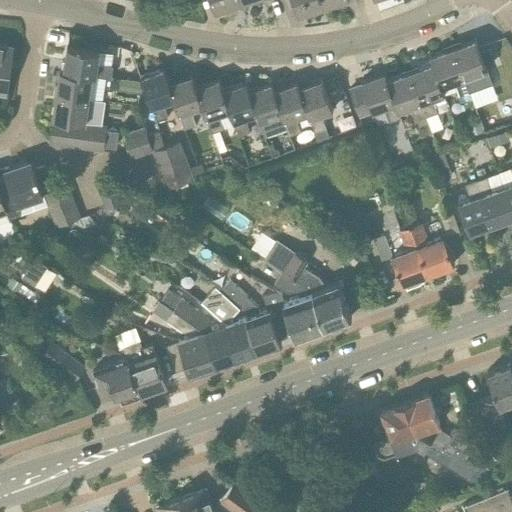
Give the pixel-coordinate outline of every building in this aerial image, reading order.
[(211,0),(215,11),(241,2),(240,0),(211,0)] [(293,0),(298,14),(324,6),(321,0),(293,0)] [(492,84),(476,39),(453,47),(469,92),(492,84)] [(0,92),(6,93),(12,46),(0,43),(0,92)] [(92,74),(111,77),(113,65),(97,63),(99,50),(67,46),(64,70),(92,74)] [(454,82),(459,96),(469,92),(453,47),(430,56),(432,63),(441,86),(454,82)] [(432,98),(444,94),(441,86),(432,63),(410,71),(425,115),(437,111),(432,98)] [(169,83),(164,68),(141,77),(152,107),(157,123),(170,118),(164,103),(174,100),(174,99),(169,83)] [(56,93),(89,98),(92,74),(64,70),(60,69),(56,93)] [(410,106),(415,119),(425,115),(410,71),(388,79),(398,110),(399,110),(410,106)] [(399,110),(398,110),(388,79),(385,72),(361,80),(363,84),(349,89),(359,116),(373,111),(385,107),(390,120),(401,116),(399,110)] [(196,87),(197,87),(192,75),(169,83),(174,99),(174,100),(175,99),(180,114),(184,127),(195,123),(191,110),(202,106),(202,105),(203,105),(196,87)] [(197,87),(196,87),(203,105),(202,105),(202,106),(203,106),(212,132),(223,128),(219,114),(229,110),(228,109),(229,109),(223,90),(219,79),(197,87)] [(322,113),(333,109),(322,79),(299,87),(308,112),(307,112),(308,113),(310,117),(314,133),(327,128),(322,113)] [(301,130),(297,117),(308,113),(307,112),(308,112),(299,87),(297,81),(275,90),(274,90),(282,113),(281,113),(287,128),(288,128),(290,134),(301,130)] [(250,130),(246,116),(256,113),(256,112),(257,112),(249,91),(249,90),(246,82),(223,90),(229,109),(228,109),(229,110),(230,110),(238,134),(250,130)] [(257,112),(256,112),(256,113),(257,113),(264,136),(287,128),(281,113),(282,113),(274,90),(275,90),(272,82),(249,90),(249,91),(257,112)] [(96,124),(96,123),(85,121),(89,98),(56,93),(53,118),(64,120),(74,121),(86,123),(96,124)] [(50,143),(61,144),(64,120),(53,118),(50,143)] [(61,144),(71,146),(74,121),(64,120),(61,144)] [(71,146),(82,147),(86,123),(74,121),(71,146)] [(483,131),(480,122),(467,127),(470,135),(483,131)] [(82,147),(92,149),(96,124),(86,123),(82,147)] [(96,123),(96,124),(92,149),(104,150),(107,124),(96,123)] [(153,150),(147,134),(144,126),(135,129),(143,154),(153,150)] [(132,157),(143,154),(135,129),(124,133),(132,157)] [(166,145),(160,129),(147,134),(153,150),(166,145)] [(219,131),(214,133),(216,142),(222,141),(219,131)] [(487,138),(490,147),(509,140),(506,131),(487,138)] [(158,165),(185,155),(180,140),(166,145),(153,150),(158,165)] [(162,175),(189,166),(185,155),(158,165),(162,175)] [(438,161),(442,172),(450,169),(446,158),(438,161)] [(0,190),(6,208),(7,209),(6,209),(9,218),(22,213),(18,204),(45,195),(44,192),(35,169),(32,160),(4,170),(9,183),(0,185),(0,190)] [(44,192),(54,188),(45,165),(35,169),(44,192)] [(167,188),(185,181),(193,178),(189,166),(162,175),(167,188)] [(504,185),(511,207),(511,166),(499,171),(504,185)] [(479,176),(487,174),(485,168),(477,170),(479,176)] [(493,224),(511,216),(511,207),(504,185),(492,189),(487,175),(476,179),(493,224)] [(102,197),(125,189),(121,177),(98,185),(102,197)] [(469,232),(493,224),(476,179),(465,183),(470,197),(458,201),(469,232)] [(44,192),(45,195),(47,201),(70,192),(67,183),(54,188),(44,192)] [(125,189),(102,197),(107,209),(129,201),(125,189)] [(47,201),(51,213),(75,203),(70,192),(47,201)] [(130,213),(141,220),(149,210),(138,202),(130,213)] [(51,213),(56,227),(80,217),(75,203),(51,213)] [(336,227),(342,213),(321,204),(315,219),(336,227)] [(459,230),(452,208),(439,213),(447,234),(459,230)] [(74,220),(85,228),(97,225),(90,215),(74,220)] [(411,224),(428,273),(454,264),(443,233),(428,238),(422,220),(411,224)] [(428,273),(411,224),(398,228),(403,242),(405,241),(407,246),(391,252),(402,283),(404,282),(406,288),(419,283),(416,277),(428,273)] [(391,252),(384,233),(373,237),(380,256),(391,252)] [(263,259),(281,270),(312,288),(326,326),(352,317),(338,280),(324,285),(320,275),(304,265),(308,258),(275,239),(263,259)] [(35,284),(47,265),(26,251),(18,263),(27,269),(22,276),(35,284)] [(89,270),(122,291),(127,283),(94,262),(89,270)] [(283,300),(297,337),(326,326),(312,288),(281,270),(274,282),(288,291),(294,289),(302,294),(283,300)] [(247,315),(259,350),(282,342),(279,334),(283,332),(284,331),(275,308),(270,309),(269,306),(261,308),(220,271),(211,281),(216,285),(226,293),(246,312),(247,315)] [(6,285),(18,292),(23,284),(12,277),(6,285)] [(239,357),(259,350),(247,315),(246,312),(226,293),(216,285),(202,301),(203,302),(226,323),(239,357)] [(217,365),(239,357),(226,323),(203,302),(225,322),(219,324),(182,297),(174,309),(206,331),(217,365)] [(190,374),(217,365),(206,331),(174,309),(166,320),(190,334),(178,338),(179,340),(188,367),(190,374)] [(72,318),(59,311),(54,320),(67,327),(72,318)] [(128,357),(140,392),(166,383),(152,341),(142,345),(140,339),(122,345),(126,356),(125,356),(128,357)] [(175,372),(188,367),(179,340),(165,344),(175,372)] [(75,380),(85,365),(52,341),(42,356),(75,380)] [(122,398),(140,392),(128,357),(125,356),(93,367),(100,385),(105,383),(107,388),(112,386),(115,395),(120,393),(122,398)] [(509,401),(511,400),(511,363),(511,362),(487,371),(496,393),(500,405),(501,404),(508,422),(511,420),(511,404),(511,405),(509,401)] [(439,393),(444,407),(462,400),(456,386),(439,393)] [(451,434),(441,428),(429,392),(414,397),(413,395),(412,396),(413,398),(404,401),(416,433),(430,440),(451,454),(456,446),(460,449),(494,473),(511,465),(511,463),(479,442),(476,440),(456,427),(451,434)] [(511,428),(511,420),(508,422),(501,404),(500,405),(496,393),(464,406),(476,440),(479,442),(510,431),(510,430),(511,428)] [(444,464),(472,482),(494,473),(460,449),(456,446),(451,454),(430,440),(416,433),(404,401),(397,404),(396,401),(395,402),(396,404),(381,409),(377,411),(375,415),(377,420),(380,422),(384,420),(390,437),(374,442),(377,453),(385,456),(408,448),(417,445),(424,449),(423,451),(444,464)] [(379,478),(372,455),(364,457),(371,480),(379,478)] [(393,479),(380,496),(397,508),(409,491),(393,479)] [(221,499),(239,511),(250,511),(260,499),(234,481),(221,499)] [(507,486),(463,504),(466,511),(511,511),(511,496),(511,497),(507,486)] [(186,511),(213,511),(205,488),(181,497),(186,511)] [(186,511),(181,497),(157,505),(159,511),(186,511)]
